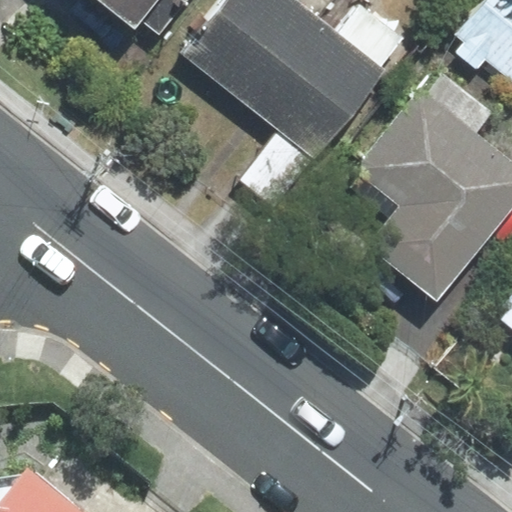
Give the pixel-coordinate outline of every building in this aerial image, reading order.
[(76,0),(113,29),(124,15),(152,36),(179,0),(76,0)] [(388,40),(348,11),(328,38),(276,0),(221,0),(174,63),(269,133),(304,161),(370,73),(366,70),(388,40)] [(447,56),(470,73),(477,63),(511,88),(511,0),(475,0),(446,41),(454,47),(447,56)] [(381,211),(350,251),(419,304),(510,188),(450,142),(467,120),(419,83),(405,100),(398,95),(335,176),(381,211)] [(266,209),(304,161),(269,133),(231,182),(266,209)] [(511,338),(511,287),(493,311),(498,316),(492,323),(511,338)] [(0,493),(0,511),(58,511),(13,476),(0,493)]
